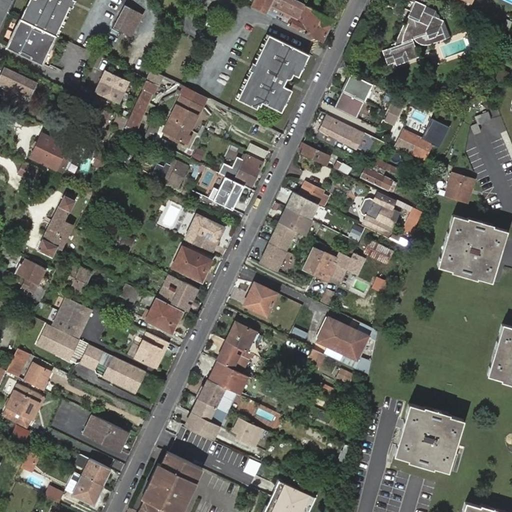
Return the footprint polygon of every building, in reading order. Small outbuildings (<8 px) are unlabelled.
[(27,0),(19,18),(21,18),(32,0),(27,0)] [(38,0),(32,0),(21,18),(55,35),(58,28),(60,24),(65,14),(67,9),(71,0),(40,0),(40,1),(38,0)] [(259,0),(255,9),(292,26),(295,19),(301,23),(309,7),(296,0),(259,0)] [(408,0),(416,5),(412,12),(407,9),(405,15),(409,17),(396,44),(397,46),(393,47),(384,50),(389,65),(396,62),(397,67),(420,58),(414,40),(416,40),(429,36),(430,41),(445,36),(443,28),(446,23),(439,19),(425,12),(428,7),(429,0),(408,0)] [(121,5),(111,29),(130,37),(140,15),(121,5)] [(292,26),(326,43),(337,20),(309,7),(301,23),(295,19),(292,26)] [(428,7),(425,12),(439,19),(438,13),(428,7)] [(21,18),(19,18),(6,46),(42,63),(55,35),(21,18)] [(429,36),(416,40),(417,42),(418,44),(419,47),(421,47),(426,49),(429,48),(432,48),(452,42),(446,23),(443,28),(445,36),(430,41),(429,36)] [(262,56),(261,58),(290,73),(296,76),(299,77),(310,54),(271,36),(269,41),(266,46),(262,56)] [(290,73),(261,58),(260,60),(252,76),(250,81),(247,88),(285,106),(293,91),(286,87),(275,82),(278,76),(286,79),(290,73)] [(251,75),(252,76),(260,60),(259,60),(251,75)] [(343,70),(351,74),(355,66),(347,62),(343,70)] [(8,96),(7,99),(19,105),(27,87),(31,89),(34,82),(4,67),(0,74),(0,91),(3,94),(8,96)] [(129,81),(104,69),(94,91),(118,103),(129,81)] [(150,70),(146,79),(148,80),(126,125),(131,128),(132,126),(136,128),(152,95),(154,96),(158,86),(155,84),(160,75),(150,70)] [(296,76),(290,73),(286,79),(290,80),(290,81),(291,81),(292,81),(293,80),(296,76)] [(368,103),(376,86),(354,75),(346,92),(368,103)] [(275,82),(286,87),(290,80),(286,79),(278,76),(275,82)] [(205,96),(184,87),(180,97),(201,106),(205,96)] [(285,106),(247,88),(245,91),(243,95),(240,100),(260,110),(261,106),(263,107),(265,104),(282,112),(285,106)] [(360,119),(368,103),(346,92),(338,108),(360,119)] [(187,134),(201,106),(180,97),(163,133),(186,144),(191,135),(187,134)] [(401,108),(391,103),(383,120),(393,125),(401,108)] [(94,105),(82,131),(102,141),(106,132),(103,129),(111,113),(94,105)] [(127,118),(118,113),(111,125),(115,126),(113,130),(120,134),(123,127),(127,118)] [(487,113),(475,118),(477,124),(471,126),(473,134),(484,130),(482,124),(490,121),(487,113)] [(154,114),(143,136),(152,141),(164,118),(154,114)] [(363,141),(367,133),(341,121),(331,115),(326,124),(329,125),(325,133),(351,145),(354,137),(363,141)] [(439,147),(449,126),(431,118),(421,139),(439,147)] [(122,128),(119,136),(130,140),(133,133),(122,128)] [(395,144),(421,158),(425,151),(415,146),(419,137),(402,129),(395,144)] [(71,150),(40,135),(30,158),(60,172),(71,150)] [(144,149),(148,142),(138,137),(134,144),(144,149)] [(157,143),(166,148),(169,143),(160,138),(157,143)] [(302,153),(329,166),(333,157),(306,145),(302,153)] [(107,160),(108,159),(93,152),(86,167),(100,174),(107,160)] [(202,163),(206,155),(199,152),(195,160),(202,163)] [(255,186),(266,163),(249,155),(246,162),(239,159),(235,168),(226,164),(221,174),(224,175),(237,181),(238,178),(255,186)] [(176,159),(172,167),(178,170),(176,173),(171,171),(166,180),(181,187),(191,166),(176,159)] [(389,172),(397,176),(399,171),(377,160),(374,165),(377,166),(389,172)] [(339,161),(335,169),(350,177),(354,168),(339,161)] [(386,178),(389,172),(377,166),(374,172),(368,170),(364,178),(395,193),(396,189),(393,188),(395,182),(386,178)] [(446,198),(465,204),(468,193),(471,194),(475,180),(454,173),(446,198)] [(244,185),(224,175),(212,200),(232,209),(244,185)] [(318,203),(327,207),(331,198),(324,195),(326,192),(309,184),(303,196),(307,198),(318,203)] [(303,196),(293,191),(278,221),(282,223),(298,231),(305,234),(312,219),(311,218),(318,203),(303,196)] [(382,215),(386,207),(394,210),(397,204),(397,203),(381,195),(378,201),(373,199),(368,200),(363,211),(365,215),(370,217),(367,224),(376,228),(382,215)] [(417,209),(425,214),(427,209),(400,196),(398,200),(417,209)] [(62,197),(37,250),(51,257),(55,247),(60,249),(71,226),(63,222),(73,201),(62,197)] [(415,214),(417,209),(398,200),(397,203),(397,204),(415,214)] [(398,212),(394,210),(386,207),(382,215),(394,220),(398,212)] [(425,214),(417,209),(415,214),(414,217),(412,217),(405,230),(416,235),(425,214)] [(214,253),(226,228),(199,216),(187,241),(214,253)] [(493,226),(468,219),(468,220),(453,216),(438,266),(452,270),(452,272),(477,280),(478,278),(492,282),(507,232),(493,227),(493,226)] [(288,251),(298,231),(282,223),(272,243),(288,251)] [(356,240),(359,233),(349,229),(346,236),(356,240)] [(127,252),(132,240),(123,236),(118,247),(127,252)] [(367,254),(389,265),(395,252),(373,241),(367,254)] [(279,271),(289,251),(288,251),(272,243),(262,263),(279,271)] [(173,269),(202,282),(212,261),(184,247),(173,269)] [(331,281),(342,260),(317,247),(307,269),(331,281)] [(24,263),(21,269),(26,271),(30,265),(24,263)] [(15,277),(15,278),(43,291),(47,283),(41,280),(44,272),(30,265),(26,271),(21,269),(17,266),(13,276),(15,277)] [(74,265),(64,286),(81,294),(91,272),(74,265)] [(175,277),(170,275),(165,286),(170,288),(175,277)] [(193,299),(199,288),(175,277),(170,288),(165,286),(160,297),(173,304),(174,302),(189,309),(191,305),(187,303),(190,297),(193,299)] [(43,291),(15,278),(11,287),(22,293),(21,296),(31,300),(28,309),(34,312),(40,300),(44,292),(43,291)] [(268,316),(279,293),(256,282),(245,305),(268,316)] [(330,290),(325,302),(332,305),(338,293),(330,290)] [(80,338),(93,311),(66,298),(52,325),(80,338)] [(173,305),(158,298),(147,321),(172,333),(183,310),(173,305)] [(115,315),(101,308),(98,314),(113,321),(115,315)] [(183,310),(172,333),(176,334),(187,312),(183,310)] [(329,345),(358,359),(369,337),(373,339),(378,342),(381,332),(364,324),(359,332),(331,318),(320,340),(329,345)] [(237,321),(232,332),(235,334),(241,323),(237,321)] [(80,338),(46,323),(36,344),(70,359),(80,338)] [(232,332),(228,340),(248,350),(257,332),(241,323),(235,334),(232,332)] [(511,327),(502,324),(486,375),(501,379),(500,381),(511,384),(511,327)] [(159,368),(168,349),(164,348),(168,340),(149,332),(137,358),(159,368)] [(248,350),(252,352),(261,333),(257,332),(248,350)] [(253,358),(255,353),(252,352),(248,350),(228,340),(219,359),(242,370),(249,355),(253,358)] [(93,345),(89,343),(80,362),(95,368),(104,350),(93,345)] [(371,375),(373,367),(358,359),(329,345),(325,353),(371,375)] [(17,348),(10,361),(21,366),(27,353),(17,348)] [(319,367),(324,355),(312,349),(307,361),(319,367)] [(146,371),(113,355),(102,376),(136,392),(146,371)] [(237,392),(252,399),(253,397),(241,391),(250,374),(242,370),(219,359),(218,358),(209,378),(210,379),(237,392)] [(33,363),(25,381),(42,389),(51,372),(33,363)] [(347,384),(352,374),(339,368),(334,378),(347,384)] [(74,379),(71,385),(97,396),(99,390),(74,379)] [(227,412),(237,392),(210,379),(200,399),(227,412)] [(35,410),(41,396),(17,384),(5,408),(14,412),(15,413),(32,421),(37,411),(35,410)] [(43,397),(41,396),(35,410),(37,411),(43,397)] [(227,412),(200,399),(187,426),(214,439),(227,412)] [(453,413),(425,405),(424,407),(411,402),(395,453),(409,458),(408,460),(434,469),(435,466),(449,471),(465,420),(452,415),(453,413)] [(32,421),(15,413),(12,420),(18,423),(28,428),(32,421)] [(85,434),(101,442),(105,434),(107,436),(104,443),(120,451),(130,431),(95,414),(85,434)] [(254,435),(258,427),(241,418),(235,431),(239,433),(237,438),(255,447),(260,437),(254,435)] [(18,423),(9,441),(22,447),(30,429),(28,428),(18,423)] [(345,440),(356,443),(358,432),(347,429),(345,440)] [(237,468),(244,454),(221,443),(215,457),(237,468)] [(37,453),(30,450),(21,467),(29,471),(37,453)] [(143,511),(178,511),(195,479),(201,466),(169,450),(163,463),(156,477),(159,478),(155,486),(152,485),(146,497),(149,499),(143,511)] [(111,469),(83,455),(80,461),(88,464),(83,475),(103,484),(111,469)] [(243,470),(254,472),(256,462),(245,459),(243,470)] [(159,478),(156,477),(163,463),(161,462),(144,496),(146,497),(152,485),(155,486),(159,478)] [(94,503),(103,484),(83,475),(75,471),(71,481),(78,485),(74,494),(94,503)] [(74,494),(78,485),(71,481),(66,491),(74,494)] [(312,511),(318,501),(280,484),(277,490),(266,511),(312,511)] [(50,487),(45,495),(59,502),(63,493),(50,487)] [(139,511),(141,511),(143,511),(149,499),(146,497),(139,511)] [(507,511),(481,503),(480,505),(466,501),(462,511),(507,511)]
